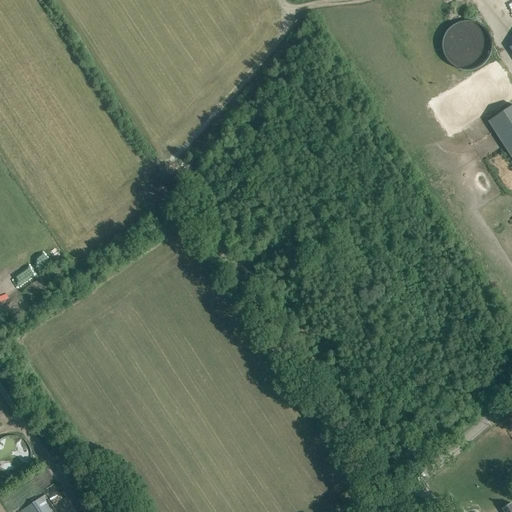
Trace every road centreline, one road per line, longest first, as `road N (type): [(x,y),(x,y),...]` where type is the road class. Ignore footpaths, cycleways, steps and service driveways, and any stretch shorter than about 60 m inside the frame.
road 1 (track): [(398,0),(311,4),(292,13),(172,170)]
road 2 (tertiary): [(382,511),(511,399)]
road 3 (track): [(80,511),(0,387)]
